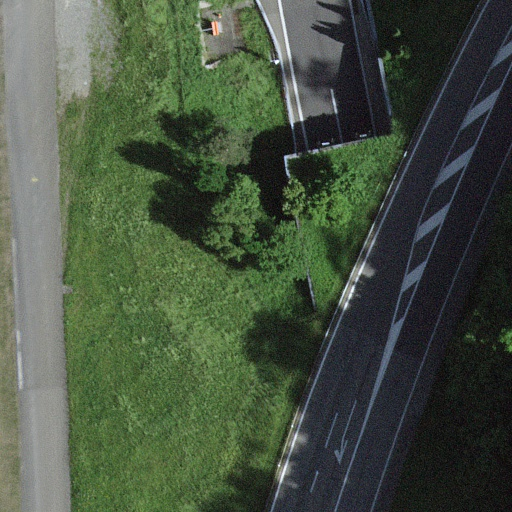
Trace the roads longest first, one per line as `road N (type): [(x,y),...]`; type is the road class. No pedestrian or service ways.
road 1 (motorway): [(316,0),(419,511)]
road 2 (primary): [(511,48),(440,203),(323,511)]
